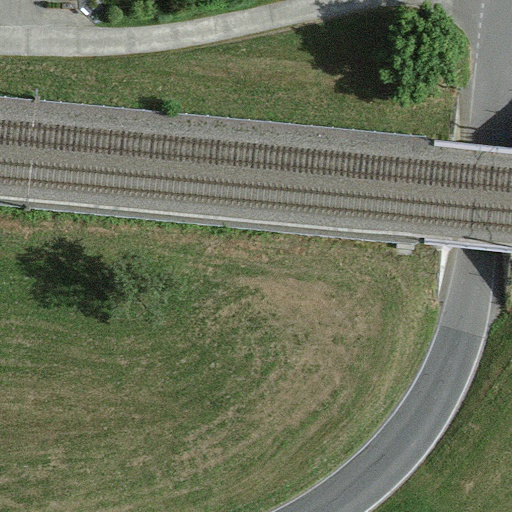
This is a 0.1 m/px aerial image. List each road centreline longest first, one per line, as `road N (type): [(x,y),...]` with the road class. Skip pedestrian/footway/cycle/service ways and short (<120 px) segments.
road 1 (tertiary): [(511,20),(462,301),(424,419),(335,511)]
road 2 (track): [(0,45),(64,51),(179,36),(340,0)]
